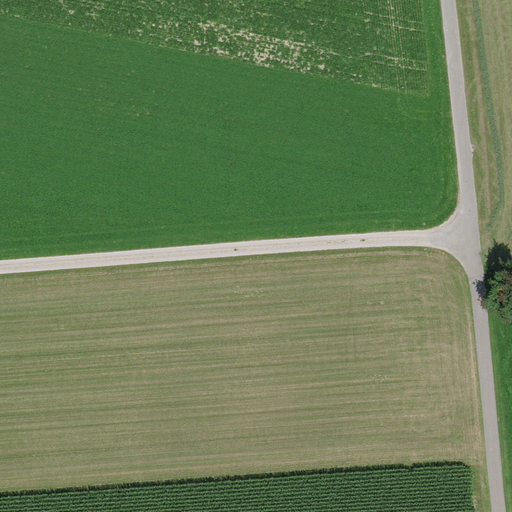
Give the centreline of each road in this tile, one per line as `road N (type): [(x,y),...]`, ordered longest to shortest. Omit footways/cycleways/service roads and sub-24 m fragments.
road 1 (track): [(448,0),(493,511)]
road 2 (track): [(474,237),(0,267)]
